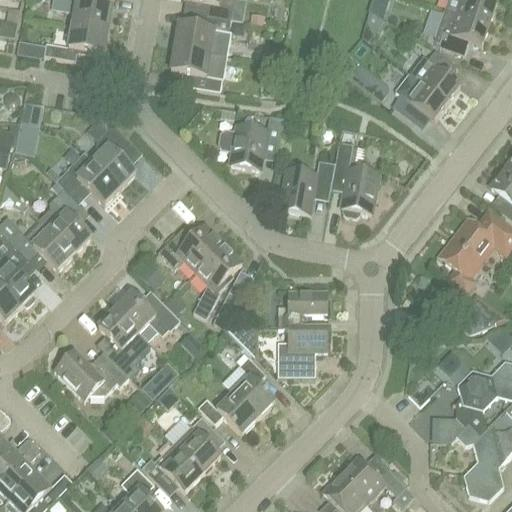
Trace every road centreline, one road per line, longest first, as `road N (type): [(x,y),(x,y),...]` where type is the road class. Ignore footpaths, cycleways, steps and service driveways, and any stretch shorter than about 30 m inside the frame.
road 1 (residential): [(2,364),(21,356),(105,269),(115,236),(190,164)]
road 2 (residential): [(377,265),(511,88)]
road 3 (residential): [(377,265),(263,239),(190,164)]
road 4 (residential): [(239,511),(361,392)]
road 5 (residential): [(441,511),(421,486),(415,437),(361,392)]
road 6 (residential): [(82,475),(3,395),(2,364)]
road 7 (residential): [(361,392),(377,265)]
